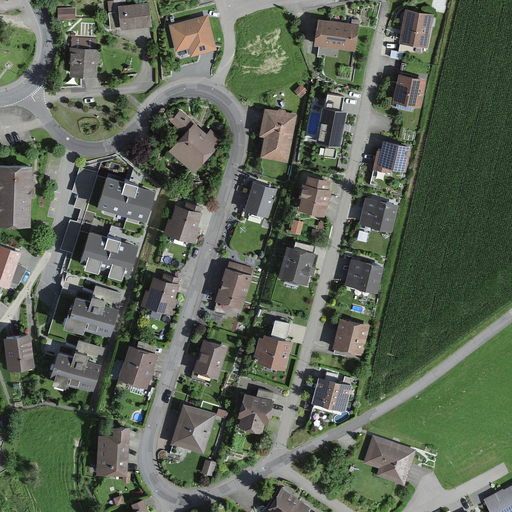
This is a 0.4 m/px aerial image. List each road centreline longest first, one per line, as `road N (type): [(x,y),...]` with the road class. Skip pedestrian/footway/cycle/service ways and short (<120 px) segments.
road 1 (residential): [(278,463),(351,180),(385,5)]
road 2 (residential): [(213,93),(236,120),(237,149),(146,450),(150,475),(166,495)]
road 3 (residential): [(278,463),(425,385),(511,318)]
road 4 (residential): [(0,329),(48,254),(76,145)]
road 5 (residential): [(76,145),(125,138),(175,91),(213,93)]
road 6 (residential): [(303,0),(235,13),(213,93)]
road 7 (residential): [(166,495),(207,499),(278,463)]
